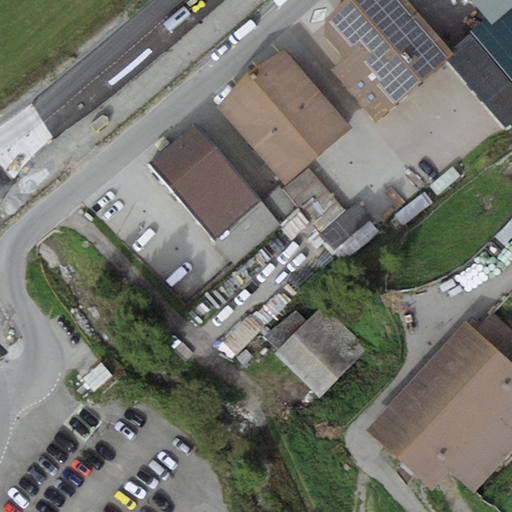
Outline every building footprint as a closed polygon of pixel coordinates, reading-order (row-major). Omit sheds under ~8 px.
[(331,69),(376,121),(447,60),(454,53),(451,50),(408,0),(347,0),(326,18),(325,35),(345,58),(331,69)] [(511,0),(472,0),(487,17),(492,23),(511,6),(511,0)] [(487,17),(470,31),(511,79),(511,6),(492,23),(487,17)] [(454,53),(447,60),(506,128),(511,122),(511,82),(470,33),(451,50),(454,53)] [(284,48),(216,106),(284,185),(352,127),(284,48)] [(197,123),(149,163),(214,242),(262,202),(197,123)] [(262,202),(214,242),(235,268),(284,228),(262,202)] [(363,212),(322,232),(335,261),(377,241),(363,212)] [(324,305),(276,354),(319,397),(368,349),(324,305)] [(511,362),(467,321),(366,429),(431,489),(449,470),(511,402),(511,362)] [(113,376),(102,362),(83,378),(95,391),(113,376)] [(511,447),(511,402),(449,470),(472,491),(511,447)] [(76,425),(76,441),(96,441),(95,424),(76,425)]
